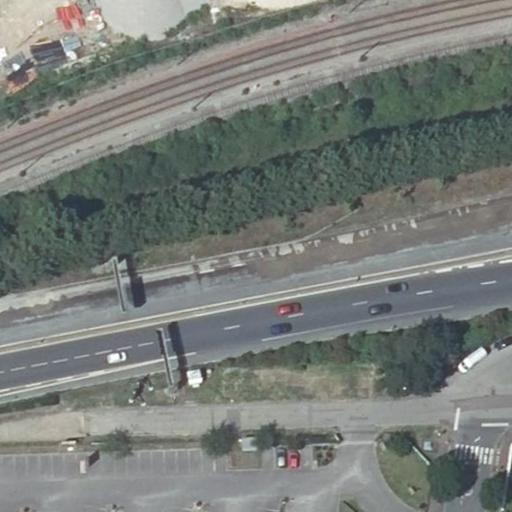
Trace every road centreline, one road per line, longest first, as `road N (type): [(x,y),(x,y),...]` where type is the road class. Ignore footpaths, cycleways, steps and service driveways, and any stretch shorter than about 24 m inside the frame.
road 1 (trunk): [(0,375),(511,278)]
road 2 (unclassified): [(83,424),(484,408)]
